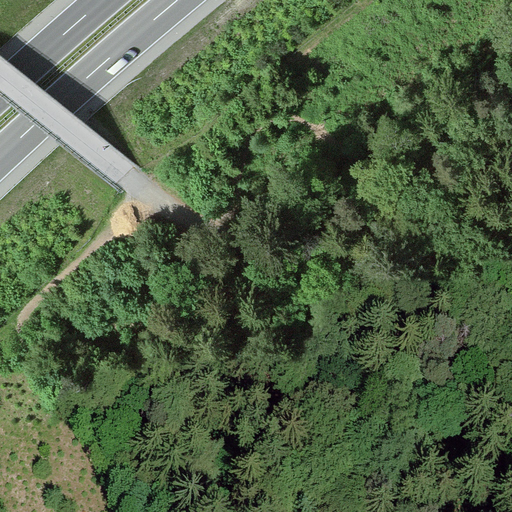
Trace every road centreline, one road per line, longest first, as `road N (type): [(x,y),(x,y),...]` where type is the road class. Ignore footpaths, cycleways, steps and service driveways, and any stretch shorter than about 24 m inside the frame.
road 1 (track): [(511,341),(375,297),(179,213),(0,74)]
road 2 (motorway): [(0,156),(177,0)]
road 3 (track): [(153,197),(0,336)]
road 4 (motorway): [(103,0),(0,91)]
